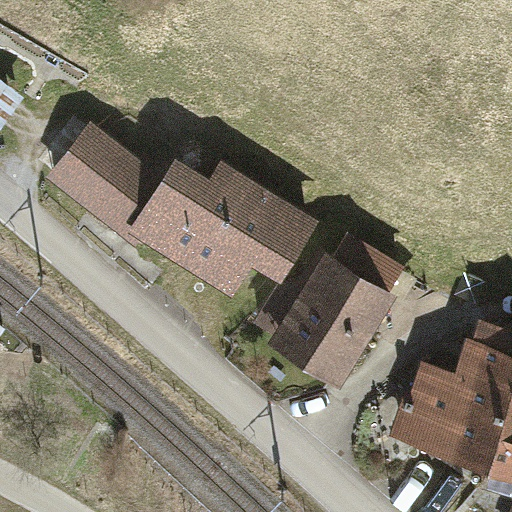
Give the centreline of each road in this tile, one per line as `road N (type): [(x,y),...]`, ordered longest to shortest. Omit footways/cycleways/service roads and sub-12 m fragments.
road 1 (residential): [(362,511),(176,343),(0,199)]
road 2 (track): [(298,453),(402,347),(511,301)]
